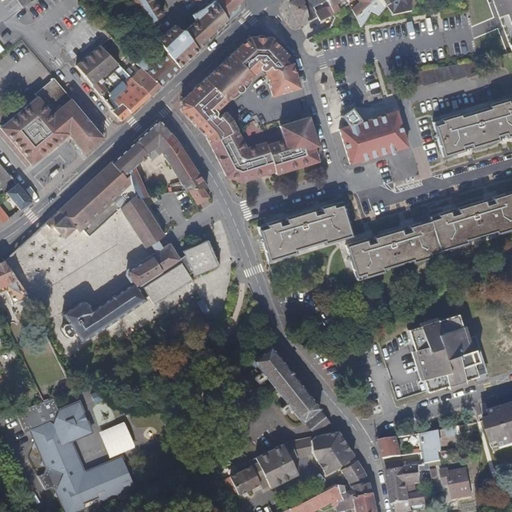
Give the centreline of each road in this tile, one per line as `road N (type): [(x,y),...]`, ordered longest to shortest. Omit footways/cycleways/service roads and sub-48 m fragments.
road 1 (residential): [(356,431),(283,338),(232,214)]
road 2 (tertiary): [(159,103),(0,241)]
road 3 (residential): [(260,8),(279,20),(307,65),(341,179)]
road 4 (residential): [(341,179),(395,197),(511,159)]
road 5 (residential): [(511,383),(356,431)]
road 6 (tertiary): [(260,8),(159,103)]
road 7 (residential): [(232,214),(159,103)]
